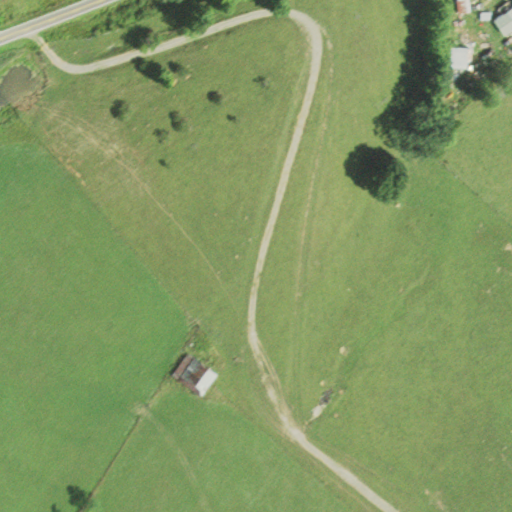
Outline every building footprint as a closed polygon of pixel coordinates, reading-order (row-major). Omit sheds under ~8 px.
[(456,0),(458,14),(478,13),(476,0),(456,0)] [(493,18),(511,4),(511,27),(504,33),(493,18)] [(481,11),(489,11),(489,19),(481,19),(481,11)] [(451,46),(467,47),(466,67),(450,67),(451,46)] [(201,400),(211,385),(219,374),(184,350),(166,377),(201,400)]
